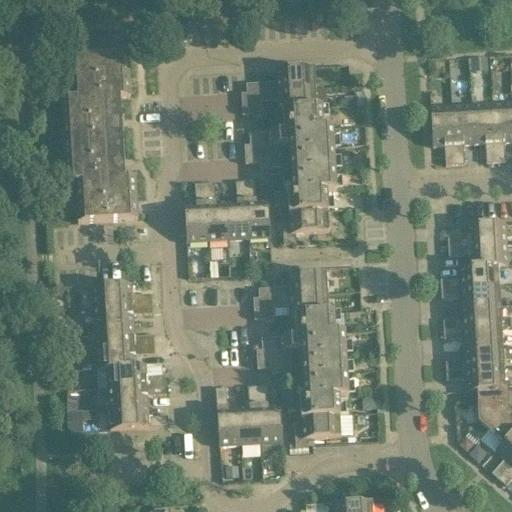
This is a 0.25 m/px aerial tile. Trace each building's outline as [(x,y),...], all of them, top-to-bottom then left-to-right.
[(118,38),(81,40),(82,60),(69,61),(71,102),(71,103),(120,100),(120,101),(130,101),(128,58),(119,58),(118,38)] [(485,60),(469,61),(470,74),(485,73),(485,60)] [(247,86),(247,95),(247,96),(316,92),(314,71),(276,73),(276,84),(247,86)] [(247,95),(241,96),(243,118),(253,117),(254,120),(263,119),(262,105),(278,104),(278,116),(283,115),(317,113),(317,112),(316,92),(247,96),(247,95)] [(356,99),(355,99),(344,100),(344,108),(356,108),(356,107),(356,99)] [(61,103),(63,144),(122,141),(120,101),(120,100),(71,103),(71,102),(61,103)] [(511,106),(493,108),(496,165),(505,165),(504,146),(511,145),(511,106)] [(472,109),(475,148),(485,147),(486,166),(496,165),(493,108),(472,109)] [(452,110),(456,168),(465,168),(463,148),(475,148),(472,109),(452,110)] [(456,168),(452,110),(431,112),(433,150),(444,149),(446,169),(456,168)] [(322,111),(317,112),(317,113),(283,115),(284,135),(249,137),(250,148),(245,148),(246,166),(259,166),(259,171),(279,170),(278,147),(294,146),(297,193),(275,195),(275,208),(289,207),(289,215),(327,213),(326,195),(336,195),(332,131),(323,132),(322,111)] [(125,180),(124,162),(122,141),(63,144),(66,186),(76,185),(76,184),(125,181),(125,180)] [(134,179),(125,180),(125,181),(76,184),(76,185),(78,226),(137,223),(134,179)] [(249,242),(270,241),(268,202),(257,203),(256,184),(246,185),(249,242)] [(226,204),(229,243),(249,242),(246,185),(236,185),(237,204),(226,204)] [(205,187),(208,244),(229,243),(226,204),(215,205),(214,186),(205,187)] [(205,187),(195,187),(197,206),(185,207),(187,246),(208,244),(205,187)] [(329,234),(327,213),(289,215),(290,226),(282,227),(283,246),(296,245),(296,236),(329,234)] [(448,251),(506,248),(505,227),(465,229),(466,240),(447,241),(448,251)] [(507,269),(506,248),(448,251),(448,261),(467,260),(468,269),(468,271),(498,269),(498,270),(507,269)] [(459,282),(440,283),(441,292),(499,289),(498,270),(498,269),(468,271),(468,269),(458,270),(459,282)] [(258,291),(259,301),(328,297),(327,276),(287,278),(288,290),(258,291)] [(131,299),(131,286),(92,289),(93,310),(151,307),(151,298),(131,299)] [(500,309),(499,289),(441,292),(441,302),(460,301),(461,312),(500,309)] [(328,297),(259,301),(253,301),(254,323),(264,322),(264,325),(274,325),(274,310),(289,309),(290,321),(295,320),(329,318),(329,316),(328,297)] [(152,317),(151,307),(93,310),(95,330),(133,328),(133,318),(152,317)] [(443,333),(501,330),(500,309),(461,312),(461,323),(443,324),(443,333)] [(334,316),(329,316),(329,318),(295,320),(296,340),(261,342),(262,354),(256,354),(257,372),(271,371),(271,377),(291,376),(290,353),(306,352),(308,400),(286,401),(287,414),(300,413),(300,421),(340,419),(339,400),(348,399),(345,336),(335,337),(334,316)] [(66,331),(66,322),(55,323),(55,332),(66,331)] [(153,347),(153,339),(134,340),(133,328),(95,330),(96,351),(153,347)] [(502,350),(501,330),(443,333),(444,343),(463,342),(463,353),(502,350)] [(55,344),(56,352),(64,351),(64,343),(55,344)] [(154,357),(153,347),(96,351),(97,372),(107,371),(107,370),(135,367),(135,359),(154,358),(154,357)] [(446,375),(504,371),(502,350),(463,353),(464,364),(445,365),(446,375)] [(108,391),(165,388),(165,379),(146,380),(145,368),(135,368),(135,367),(107,370),(107,371),(108,391)] [(505,390),(504,371),(446,375),(447,384),(465,383),(466,395),(507,392),(507,390),(505,390)] [(166,397),(165,388),(108,391),(109,411),(148,409),(147,398),(166,397)] [(241,449),(261,448),(258,390),(247,391),(248,410),(238,410),(241,449)] [(266,390),(258,390),(261,448),(282,446),(280,408),(267,409),(266,390)] [(219,450),(241,449),(238,410),(227,411),(226,392),(216,393),(219,450)] [(507,392),(476,394),(477,405),(478,426),(502,447),(503,448),(511,437),(511,414),(508,411),(508,403),(507,392)] [(363,412),(376,411),(375,399),(362,400),(363,412)] [(76,405),(66,405),(66,413),(76,413),(76,405)] [(168,429),(167,419),(148,420),(148,409),(109,411),(110,433),(168,429)] [(80,413),(69,414),(65,414),(67,435),(82,434),(81,423),(97,423),(96,412),(80,413)] [(341,440),(340,419),(300,421),(301,432),(294,432),(295,452),(308,452),(307,442),(341,440)] [(499,482),(511,468),(511,437),(503,448),(502,447),(495,454),(504,462),(492,476),(499,482)] [(472,446),(464,440),(458,447),(466,454),(472,446)] [(477,463),(485,454),(476,446),(467,455),(477,463)] [(511,468),(499,482),(506,488),(511,481),(511,468)] [(238,480),(237,469),(226,469),(226,481),(238,480)]
